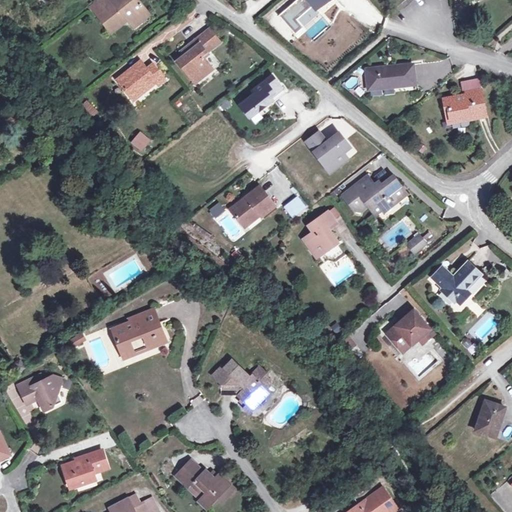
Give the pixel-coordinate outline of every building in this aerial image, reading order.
[(109,4),(105,0),(97,0),(90,6),(96,14),(109,4)] [(137,0),(114,0),(109,4),(96,14),(110,32),(126,19),(132,26),(148,13),(137,0)] [(307,0),(315,9),(324,0),(307,0)] [(209,30),(203,34),(213,47),(219,42),(209,30)] [(192,49),(185,55),(177,61),(191,79),(199,72),(202,75),(210,68),(201,56),(213,47),(203,34),(189,45),(192,49)] [(192,49),(189,45),(182,51),(185,55),(192,49)] [(140,62),(117,80),(133,100),(141,94),(138,90),(152,79),(155,83),(162,77),(152,65),(147,69),(140,62)] [(412,64),(365,69),(367,87),(393,85),(393,86),(414,84),(412,64)] [(202,75),(199,72),(191,79),(194,83),(203,77),(202,75)] [(255,92),(239,105),(246,116),(254,110),(256,112),(271,100),(268,96),(272,93),(273,95),(280,89),(270,76),(253,90),(255,92)] [(164,80),(162,77),(155,83),(158,86),(164,80)] [(155,83),(152,79),(138,90),(141,94),(155,83)] [(284,94),(280,89),(273,95),(272,93),(268,96),(271,100),(273,103),(284,94)] [(470,93),(442,98),(444,109),(447,108),(449,119),(468,115),(469,119),(486,115),(480,89),(470,91),(470,93)] [(80,106),(93,117),(99,110),(86,99),(80,106)] [(254,110),(246,116),(248,118),(256,112),(254,110)] [(318,129),(304,139),(324,164),(333,157),(338,163),(347,156),(342,150),(349,145),(337,130),(325,139),(318,129)] [(140,133),(132,142),(141,149),(149,140),(140,133)] [(333,157),(324,164),(329,170),(338,163),(333,157)] [(352,184),(344,190),(355,203),(362,205),(369,200),(373,205),(381,199),(383,203),(386,206),(400,195),(398,192),(405,187),(394,172),(382,181),(380,177),(375,181),(368,172),(357,180),(357,183),(356,184),(355,184),(352,184)] [(244,196),(245,197),(240,202),(238,200),(229,208),(241,223),(256,211),(259,214),(260,215),(274,204),(258,184),(244,196)] [(283,206),(292,219),(307,208),(298,195),(283,206)] [(383,203),(381,199),(373,205),(376,209),(383,203)] [(219,205),(210,210),(214,216),(223,211),(219,205)] [(308,222),(313,229),(303,236),(310,246),(315,241),(322,251),(331,244),(329,241),(337,236),(329,225),(337,218),(329,207),(308,222)] [(259,214),(256,211),(241,223),(243,226),(259,214)] [(429,241),(421,231),(410,240),(418,250),(429,241)] [(339,239),(337,236),(329,241),(331,244),(339,239)] [(315,241),(310,246),(316,255),(322,251),(315,241)] [(433,277),(444,287),(442,289),(455,302),(457,299),(461,303),(470,293),(466,289),(481,274),(467,261),(453,275),(444,266),(433,277)] [(130,321),(112,328),(117,339),(116,339),(122,356),(152,345),(150,338),(161,334),(158,327),(153,329),(151,325),(156,323),(159,322),(153,308),(129,318),(130,321)] [(400,323),(386,335),(400,351),(409,343),(413,347),(424,337),(429,342),(435,337),(420,319),(415,323),(408,314),(399,321),(400,323)] [(335,334),(341,330),(337,322),(330,326),(335,334)] [(161,334),(150,338),(152,345),(163,340),(161,334)] [(349,349),(356,345),(350,335),(343,340),(349,349)] [(221,366),(212,375),(220,383),(220,394),(238,394),(241,398),(238,400),(245,407),(247,405),(259,405),(259,402),(269,391),(267,389),(270,385),(269,380),(267,377),(267,372),(265,372),(258,366),(248,376),(231,359),(223,368),(221,366)] [(39,374),(17,384),(26,402),(37,397),(43,409),(61,401),(57,394),(62,378),(53,374),(42,380),(39,374)] [(505,408),(485,401),(475,430),(494,436),(500,418),(501,419),(505,408)] [(0,435),(0,458),(9,454),(0,435)] [(75,461),(61,465),(64,475),(66,474),(68,481),(66,482),(68,488),(93,480),(91,473),(105,469),(99,451),(80,456),(81,459),(75,461)] [(198,467),(190,460),(175,475),(187,487),(190,484),(186,480),(198,467)] [(186,480),(190,484),(202,495),(200,498),(208,506),(217,497),(222,502),(226,507),(239,494),(234,489),(219,473),(214,478),(212,480),(208,477),(198,467),(186,480)] [(511,511),(511,484),(508,480),(491,495),(505,511),(511,511)] [(383,487),(347,511),(388,511),(396,507),(383,487)] [(137,493),(127,498),(132,507),(142,502),(137,493)] [(109,507),(111,511),(147,511),(142,502),(132,507),(127,498),(109,507)] [(200,498),(198,500),(206,508),(208,506),(200,498)]
